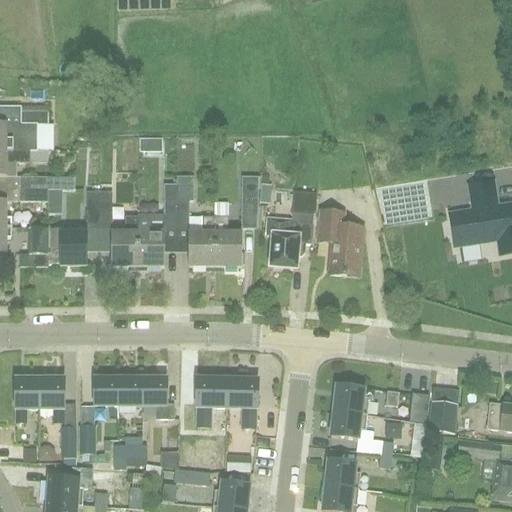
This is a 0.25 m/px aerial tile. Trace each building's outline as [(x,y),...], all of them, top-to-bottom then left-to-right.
[(0,127),(0,153),(35,153),(35,128),(47,128),(47,109),(21,109),(21,127),(20,127),(0,127)] [(35,155),(35,153),(0,153),(0,180),(17,180),(17,166),(30,166),(30,155),(35,155)] [(47,193),(47,192),(73,192),(74,180),(20,180),(20,193),(47,193)] [(176,187),(175,187),(175,232),(186,232),(186,204),(192,204),(192,180),(176,181),(176,187)] [(254,232),(255,210),(256,180),(241,180),(240,232),(254,232)] [(450,217),(455,248),(499,241),(502,256),(511,254),(511,207),(496,210),(495,202),(496,202),(493,184),(469,188),(473,214),(450,217)] [(164,187),(164,204),(163,204),(163,221),(137,221),(137,271),(163,271),(163,232),(175,232),(175,187),(164,187)] [(47,205),(47,193),(20,193),(20,204),(47,205)] [(291,214),(293,214),(312,215),(314,215),(316,196),(293,194),(291,214)] [(86,232),(98,232),(98,196),(86,196),(86,232)] [(110,196),(98,196),(98,232),(110,232),(110,196)] [(0,204),(0,230),(12,231),(12,221),(6,221),(7,204),(0,204)] [(358,279),(363,230),(343,228),(344,215),(320,213),(317,244),(331,246),(328,276),(358,279)] [(309,246),(311,226),(312,215),(293,214),(292,222),(266,220),(265,238),(271,239),(269,270),(296,272),(298,245),(309,246)] [(214,270),(214,219),(201,219),(201,235),(188,235),(188,270),(214,270)] [(228,219),(214,219),(214,270),(241,270),(241,235),(228,235),(228,219)] [(123,220),(123,236),(110,236),(110,271),(137,271),(137,221),(123,220)] [(12,241),(12,231),(0,230),(0,257),(6,257),(6,241),(12,241)] [(47,257),(48,257),(48,231),(31,231),(31,256),(19,256),(19,270),(47,270),(47,257)] [(51,254),(59,254),(59,271),(86,270),(86,236),(59,236),(59,231),(50,231),(51,254)] [(211,410),(226,410),(227,382),(197,381),(195,429),(211,430),(211,410)] [(26,412),(39,412),(39,382),(15,382),(15,425),(26,425),(26,412)] [(64,382),(39,382),(39,412),(52,412),(52,425),(63,425),(64,382)] [(118,421),(118,408),(118,382),(93,382),(93,408),(109,408),(109,421),(118,421)] [(118,408),(142,408),(142,382),(118,382),(118,408)] [(142,408),(155,408),(155,422),(173,422),(173,408),(166,408),(166,382),(142,382),(142,408)] [(258,383),(227,382),(226,410),(242,411),(242,430),(256,430),(258,383)] [(336,388),(333,413),(367,417),(369,401),(362,400),(363,391),(336,388)] [(386,393),(385,408),(397,409),(398,395),(386,393)] [(412,396),(409,424),(426,426),(429,398),(412,396)] [(455,437),(458,407),(431,404),(428,434),(455,437)] [(490,406),(487,432),(500,433),(500,434),(511,434),(511,408),(503,407),(503,408),(490,406)] [(365,433),(367,417),(333,413),(330,438),(358,441),(356,454),(380,457),(382,444),(372,443),(373,434),(365,433)] [(423,460),(426,426),(414,425),(410,459),(423,460)] [(79,458),(96,458),(96,428),(79,429),(79,458)] [(76,461),(76,430),(64,430),(61,430),(61,461),(76,461)] [(511,465),(499,463),(500,448),(459,443),(457,459),(497,464),(493,501),(511,503),(511,461),(511,462),(511,465)] [(380,457),(392,458),(394,445),(382,444),(380,457)] [(147,470),(147,459),(147,448),(114,448),(114,470),(147,470)] [(392,458),(380,457),(380,459),(379,470),(391,472),(392,458)] [(251,459),(242,459),(241,474),(251,475),(251,459)] [(328,463),(326,489),(359,492),(360,476),(354,476),(355,466),(328,463)] [(204,475),(178,472),(161,471),(161,484),(208,489),(210,476),(204,475)] [(48,489),(47,505),(81,508),(82,492),(77,491),(78,482),(49,480),(48,489)] [(215,493),(213,509),(240,511),(245,511),(248,487),(222,484),(222,485),(216,484),(215,493)] [(356,511),(359,492),(326,489),(323,511),(356,511)] [(95,496),(94,509),(106,510),(106,508),(107,508),(107,496),(95,496)]
